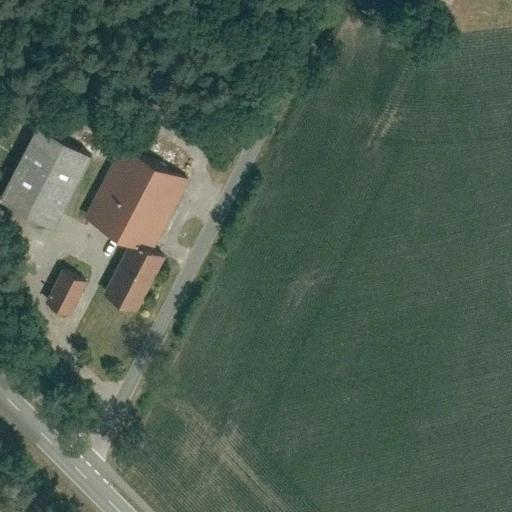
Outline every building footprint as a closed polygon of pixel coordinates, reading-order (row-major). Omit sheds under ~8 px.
[(434,0),(454,9),(458,0),(434,0)] [(8,203),(52,223),(85,152),(41,132),(8,203)] [(91,217),(144,243),(181,175),(127,150),(91,217)] [(101,294),(132,311),(161,258),(130,241),(101,294)] [(46,303),(73,314),(91,280),(63,267),(46,303)]
